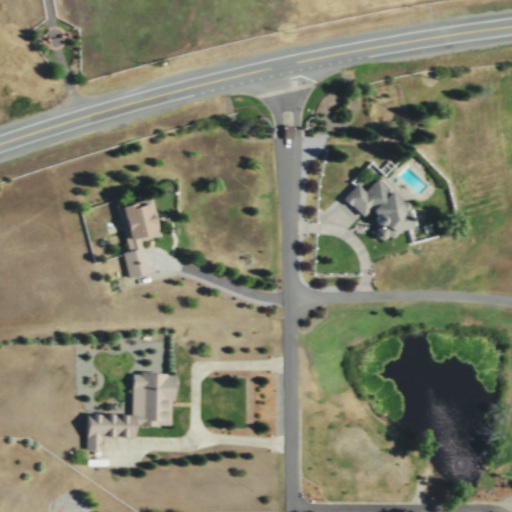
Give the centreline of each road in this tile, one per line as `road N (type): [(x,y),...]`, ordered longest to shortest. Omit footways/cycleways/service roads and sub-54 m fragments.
road 1 (primary): [(0,147),(241,80),(511,28)]
road 2 (residential): [(288,70),(301,511)]
road 3 (residential): [(296,298),(511,301)]
